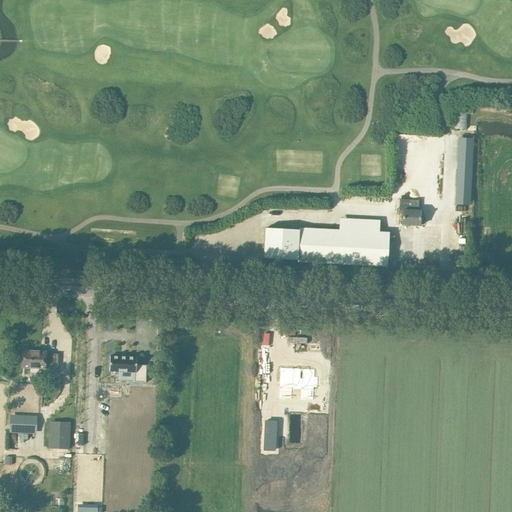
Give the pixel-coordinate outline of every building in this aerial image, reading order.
[(468,128),(468,112),(455,111),(455,127),(468,128)] [(474,187),(475,161),(460,161),(459,187),(474,187)] [(402,200),(399,200),(398,211),(402,211),(401,225),(420,226),(420,211),(417,211),(417,207),(418,207),(418,201),(402,200)] [(387,267),(389,233),(299,228),(299,230),(265,228),(263,258),(297,260),(297,262),(387,267)] [(57,355),(46,354),(46,352),(22,352),(21,368),(44,368),(44,374),(56,374),(57,355)] [(100,366),(102,366),(102,369),(126,370),(126,380),(138,380),(139,363),(129,362),(129,355),(102,354),(102,358),(100,357),(100,366)] [(236,366),(177,364),(177,384),(227,386),(227,378),(235,378),(236,366)] [(314,369),(280,367),(278,398),(291,399),(291,388),(300,389),(300,399),(313,400),(314,369)] [(10,417),(10,431),(35,432),(36,418),(10,417)] [(275,422),(274,422),(265,421),(264,450),(273,451),(274,451),(274,450),(275,450),(275,449),(276,423),(276,422),(275,422)]
